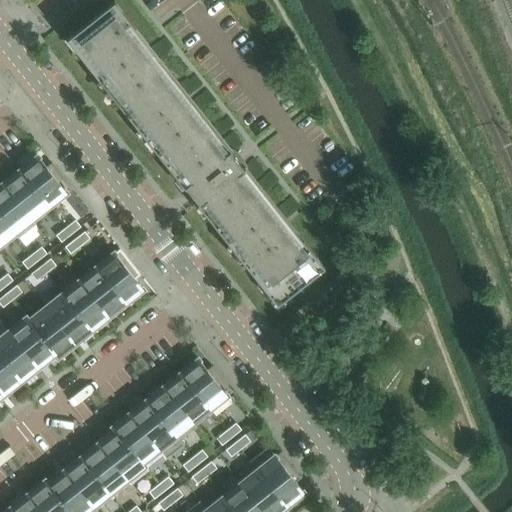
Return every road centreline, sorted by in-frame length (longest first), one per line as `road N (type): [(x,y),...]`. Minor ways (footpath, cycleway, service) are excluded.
road 1 (residential): [(206,294),(348,475),(347,511)]
road 2 (residential): [(43,89),(206,294)]
road 3 (residential): [(206,294),(0,454)]
